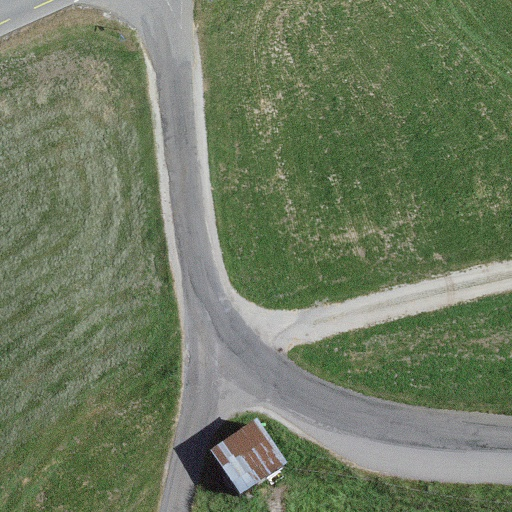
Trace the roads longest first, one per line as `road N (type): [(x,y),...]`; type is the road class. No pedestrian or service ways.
road 1 (residential): [(209,341),(156,0)]
road 2 (residential): [(511,432),(380,420),(334,407),(209,341)]
road 3 (track): [(511,278),(232,356)]
road 4 (residential): [(172,511),(209,341)]
